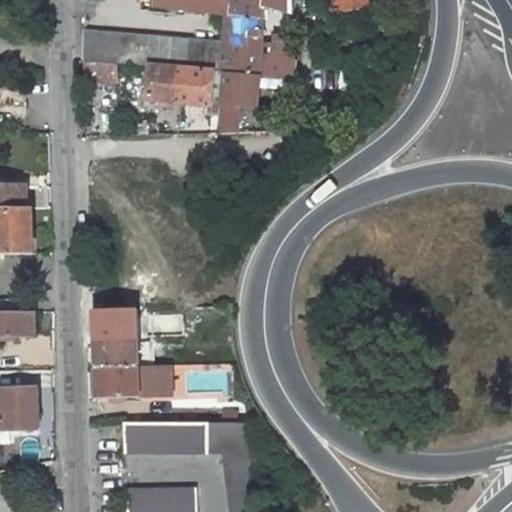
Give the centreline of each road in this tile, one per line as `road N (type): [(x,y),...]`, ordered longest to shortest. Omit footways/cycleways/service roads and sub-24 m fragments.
road 1 (residential): [(60,0),(77,511)]
road 2 (trunk): [(332,195),(287,234),(265,291),(266,345),(303,419)]
road 3 (trunk): [(444,0),(444,55),(423,109),(332,195)]
road 4 (trunk): [(511,454),(419,464),(348,444),(303,419)]
road 5 (trunk): [(332,195),(448,172),(511,177)]
